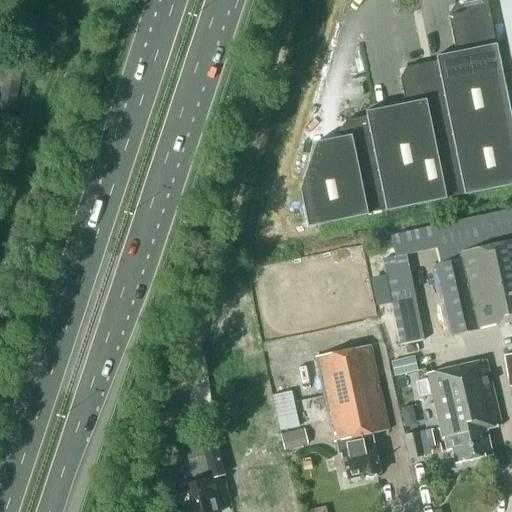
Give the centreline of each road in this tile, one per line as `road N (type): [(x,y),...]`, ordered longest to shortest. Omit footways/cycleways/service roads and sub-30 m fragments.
road 1 (trunk): [(49,511),(225,0)]
road 2 (trunk): [(174,0),(5,511)]
